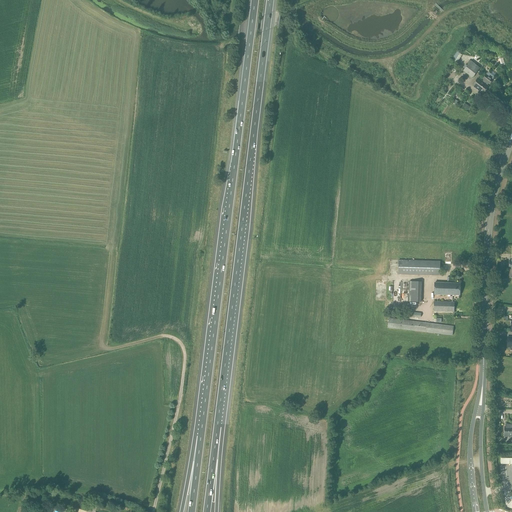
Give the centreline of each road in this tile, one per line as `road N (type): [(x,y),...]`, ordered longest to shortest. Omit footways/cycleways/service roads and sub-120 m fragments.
road 1 (motorway): [(255,0),(201,436)]
road 2 (motorway): [(217,426),(264,46)]
road 3 (tertiary): [(482,385),(488,226),(498,177)]
road 4 (unclassified): [(153,511),(183,373),(175,336)]
road 5 (tertiary): [(482,385),(470,456),(476,511)]
road 6 (tertiary): [(487,511),(482,385)]
